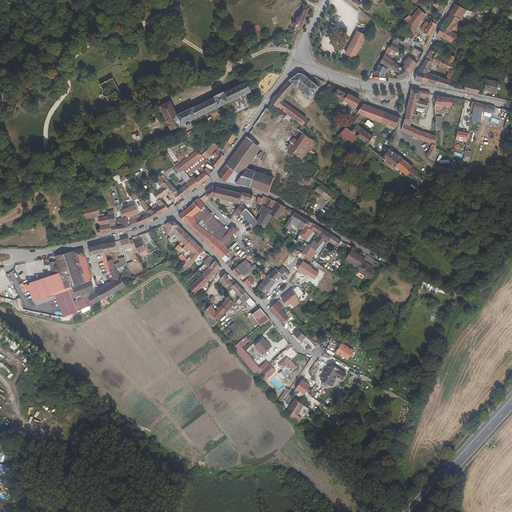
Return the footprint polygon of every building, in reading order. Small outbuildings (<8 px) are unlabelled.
[(345,0),(357,8),(361,3),(357,0),(345,0)] [(425,0),(426,0),(434,6),(436,8),(437,9),(443,2),(440,0),(425,0)] [(305,5),(304,4),(303,2),(302,3),(303,9),(302,12),(301,13),(298,17),(295,18),(296,20),(292,22),(296,29),(303,26),(309,8),(307,5),(305,5)] [(442,12),(447,5),(443,2),(437,9),(442,12)] [(462,17),(464,13),(466,10),(456,4),(450,13),(460,19),(462,17)] [(419,24),(426,15),(418,8),(411,16),(419,24)] [(460,19),(450,13),(442,26),(451,31),(460,19)] [(419,24),(411,16),(409,15),(404,19),(407,22),(403,28),(412,33),(414,34),(416,30),(416,29),(419,24)] [(455,33),(458,30),(465,18),(462,17),(460,19),(451,31),(442,26),(437,34),(451,42),(453,40),(456,33),(455,33)] [(420,29),(425,32),(430,36),(438,21),(434,18),(432,20),(431,20),(429,23),(425,21),(420,29)] [(239,27),(242,39),(248,38),(244,25),(239,27)] [(259,25),(250,28),(253,36),(262,33),(259,25)] [(288,36),(290,37),(288,42),(293,45),(299,34),(296,29),(285,34),(288,36)] [(355,58),(368,32),(362,29),(361,33),(357,31),(345,53),(355,58)] [(407,37),(404,41),(394,36),(392,43),(402,47),(408,50),(411,45),(411,40),(412,39),(407,37)] [(416,43),(416,41),(411,40),(411,45),(413,47),(423,52),(423,46),(416,43)] [(401,50),(402,47),(392,43),(390,48),(397,53),(399,50),(401,50)] [(396,55),(397,53),(390,48),(388,47),(385,53),(395,62),(395,61),(392,58),(394,55),(396,55)] [(453,62),(456,51),(451,48),(450,49),(447,59),(453,62)] [(449,70),(451,71),(455,63),(453,62),(447,59),(440,56),(440,54),(431,50),(426,59),(432,62),(449,70)] [(401,67),(395,62),(385,53),(379,64),(390,70),(391,68),(395,71),(399,79),(400,79),(404,77),(409,74),(404,66),(401,67)] [(409,74),(414,71),(417,63),(409,56),(404,62),(405,64),(404,66),(409,74)] [(463,77),(462,81),(466,82),(467,78),(474,64),(475,61),(469,57),(464,67),(455,63),(451,71),(449,76),(452,78),(454,73),(463,77)] [(421,66),(427,68),(429,69),(432,62),(426,59),(421,66)] [(388,72),(390,70),(379,64),(375,75),(389,77),(388,72)] [(419,70),(415,80),(422,82),(424,73),(427,68),(421,66),(419,70)] [(424,73),(422,82),(427,82),(430,73),(431,70),(429,69),(427,68),(424,73)] [(177,73),(161,82),(162,85),(175,78),(179,76),(177,73)] [(436,85),(438,76),(430,73),(427,82),(436,85)] [(311,97),(319,88),(303,74),(298,74),(289,81),(285,85),(271,103),(278,108),(302,126),(307,120),(282,101),(295,86),(297,87),(298,86),(311,97)] [(181,90),(185,89),(179,76),(175,78),(181,90)] [(450,88),(465,91),(478,94),(481,85),(478,85),(479,80),(476,79),(475,84),(466,82),(465,86),(457,84),(453,81),(453,78),(452,78),(451,81),(446,78),(438,76),(436,85),(450,88)] [(114,78),(100,85),(110,104),(123,97),(114,78)] [(496,92),(498,82),(487,79),(484,90),(496,92)] [(227,103),(250,92),(252,92),(247,82),(225,92),(224,91),(219,94),(214,96),(214,97),(219,107),(224,105),(227,103)] [(347,103),(357,108),(361,100),(348,93),(348,95),(342,91),(328,84),(324,91),(335,98),(338,100),(337,102),(345,108),(347,103)] [(430,92),(411,90),(410,98),(419,100),(420,98),(428,100),(429,98),(430,93),(430,92)] [(232,114),(256,103),(250,92),(227,103),(232,114)] [(431,111),(431,114),(435,114),(435,107),(438,96),(432,94),(431,98),(430,103),(431,104),(430,111),(431,111)] [(447,107),(448,97),(438,96),(435,107),(435,114),(440,115),(442,106),(447,107)] [(190,121),(196,118),(210,111),(219,107),(214,97),(193,108),(193,107),(177,115),(170,101),(159,106),(160,108),(163,113),(171,130),(185,124),(187,127),(192,124),(190,121)] [(419,100),(410,98),(407,109),(416,112),(417,110),(418,106),(427,108),(428,102),(419,100)] [(343,112),(346,109),(345,108),(337,102),(335,105),(343,112)] [(274,113),(278,108),(271,103),(267,108),(274,113)] [(373,107),(363,104),(356,114),(364,117),(368,118),(373,107)] [(474,104),(472,121),(482,123),(484,105),(474,104)] [(373,107),(368,118),(382,123),(386,112),(379,110),(373,107)] [(275,114),(274,113),(267,108),(250,132),(258,138),(262,132),(263,133),(265,130),(263,129),(275,114)] [(275,114),(299,131),(302,126),(278,108),(274,113),(275,114)] [(416,112),(407,109),(406,113),(415,116),(414,118),(417,120),(418,117),(419,117),(421,114),(416,112)] [(385,124),(395,128),(400,117),(389,113),(385,124)] [(415,116),(406,113),(405,119),(404,124),(410,126),(412,120),(414,121),(413,122),(417,123),(418,120),(417,120),(414,118),(415,116)] [(382,159),(389,149),(388,148),(358,125),(364,117),(356,114),(354,116),(351,121),(356,125),(351,132),(357,136),(366,144),(365,146),(374,153),(382,159)] [(338,138),(348,146),(353,141),(357,136),(351,132),(356,125),(351,121),(338,138)] [(420,131),(410,126),(404,124),(401,131),(419,140),(420,139),(421,139),(421,140),(432,144),(431,147),(426,156),(434,161),(441,151),(436,148),(436,136),(425,133),(420,131)] [(230,130),(225,139),(220,147),(226,151),(238,135),(230,130)] [(458,131),(456,140),(466,143),(468,133),(458,131)] [(258,138),(250,132),(246,137),(254,143),(258,138)] [(308,155),(311,150),(317,143),(303,133),(290,150),(304,160),(308,155)] [(357,136),(353,141),(362,149),(365,146),(366,144),(357,136)] [(233,171),(240,176),(246,170),(261,148),(254,143),(246,137),(226,165),(233,171)] [(180,144),(178,140),(163,148),(174,166),(180,162),(172,149),(180,144)] [(217,150),(223,156),(226,151),(220,147),(213,142),(206,151),(211,155),(212,154),(213,155),(217,150)] [(361,175),(372,156),(374,153),(365,146),(362,149),(366,151),(355,169),(358,172),(361,175)] [(425,177),(417,170),(389,149),(382,159),(385,161),(383,163),(384,164),(386,163),(394,170),(396,167),(419,184),(421,185),(423,185),(425,184),(426,182),(426,179),(425,177)] [(186,182),(185,183),(191,191),(196,187),(193,182),(190,178),(189,176),(184,170),(202,156),(202,155),(196,150),(175,167),(180,173),(184,179),(186,182)] [(216,168),(225,157),(223,156),(217,150),(213,155),(211,158),(214,160),(211,164),(216,168)] [(312,158),(316,153),(311,150),(308,155),(312,158)] [(202,156),(206,160),(211,155),(206,151),(202,154),(202,155),(202,156)] [(383,163),(385,161),(382,159),(374,153),(372,156),(382,164),(383,163)] [(201,166),(207,161),(206,160),(202,156),(184,170),(189,176),(199,168),(201,166)] [(235,184),(249,186),(280,196),(297,170),(298,168),(291,163),(282,162),(280,168),(280,169),(274,178),(246,170),(240,176),(235,184)] [(218,176),(225,182),(226,182),(233,171),(226,165),(218,176)] [(347,169),(355,175),(358,172),(355,169),(350,165),(347,169)] [(161,188),(167,195),(168,194),(175,189),(168,180),(171,179),(169,176),(173,173),(175,176),(180,173),(175,167),(174,166),(154,179),(161,188)] [(212,173),(207,167),(204,170),(205,171),(209,176),(212,173)] [(126,173),(124,170),(111,177),(114,180),(126,173)] [(205,171),(203,173),(196,179),(195,180),(199,185),(199,186),(209,176),(205,171)] [(226,182),(235,184),(240,176),(233,171),(226,182)] [(179,183),(182,187),(178,191),(182,198),(191,191),(185,183),(186,182),(184,179),(179,183)] [(321,184),(314,191),(320,196),(326,188),(321,184)] [(212,200),(214,197),(240,204),(243,193),(213,186),(206,193),(206,194),(212,200)] [(160,200),(167,195),(161,188),(154,193),(160,200)] [(320,196),(330,204),(334,198),(336,196),(326,188),(320,196)] [(178,191),(175,189),(168,194),(175,203),(182,198),(178,191)] [(234,212),(239,217),(245,209),(246,209),(242,206),(244,199),(252,201),(253,195),(243,192),(243,193),(240,204),(241,205),(234,212)] [(156,202),(160,206),(156,209),(159,215),(169,209),(168,208),(160,200),(154,193),(153,194),(149,196),(151,200),(154,204),(156,202)] [(261,215),(257,221),(265,227),(272,217),(268,213),(275,201),(263,196),(263,198),(258,197),(256,203),(262,206),(258,213),(261,215)] [(143,200),(140,202),(150,220),(159,215),(156,209),(154,205),(150,208),(149,207),(148,208),(143,200)] [(230,251),(226,247),(224,245),(219,241),(213,235),(212,235),(207,230),(202,227),(193,217),(204,206),(199,201),(198,200),(180,217),(191,231),(222,259),(226,255),(230,251)] [(277,221),(283,211),(286,207),(275,201),(268,213),(272,217),(277,221)] [(140,202),(133,205),(123,209),(120,210),(122,218),(128,217),(131,229),(141,224),(150,220),(140,202)] [(85,219),(91,218),(98,216),(98,215),(100,215),(98,206),(80,211),(85,219)] [(206,211),(208,210),(204,206),(193,217),(202,227),(212,216),(206,211)] [(114,210),(107,211),(108,215),(112,232),(118,231),(116,220),(114,210)] [(296,229),(297,228),(302,231),(305,226),(308,220),(294,212),(291,216),(285,227),(289,230),(291,226),(296,229)] [(101,229),(96,230),(97,235),(112,232),(108,215),(105,216),(104,214),(100,215),(98,215),(98,216),(101,229)] [(219,241),(228,231),(212,216),(202,227),(207,230),(212,235),(213,235),(219,241)] [(128,217),(122,218),(116,220),(118,231),(124,230),(131,229),(128,217)] [(315,224),(308,220),(305,226),(312,230),(315,224)] [(174,234),(178,238),(184,231),(174,221),(167,223),(165,224),(168,233),(171,232),(174,234)] [(224,245),(232,235),(238,230),(233,226),(228,231),(219,241),(224,245)] [(304,238),(307,240),(312,230),(305,226),(302,231),(299,235),(300,236),(297,240),(302,242),(304,238)] [(318,226),(315,231),(321,235),(324,230),(318,226)] [(148,232),(152,241),(153,242),(154,242),(161,238),(158,231),(160,230),(159,227),(148,232)] [(321,245),(325,239),(329,242),(333,235),(324,230),(321,235),(315,242),(320,245),(321,245)] [(179,240),(182,242),(188,235),(184,231),(178,238),(170,242),(172,245),(179,240)] [(184,244),(186,246),(193,239),(188,235),(182,242),(175,248),(179,252),(181,250),(182,248),(181,247),(184,244)] [(230,243),(235,238),(232,235),(224,245),(226,247),(230,243)] [(329,242),(337,247),(342,241),(333,235),(329,242)] [(296,241),(289,236),(285,243),(292,248),(296,241)] [(154,242),(158,248),(164,246),(165,245),(161,238),(154,242)] [(189,250),(193,253),(200,246),(193,239),(186,246),(189,250)] [(315,249),(316,250),(320,245),(315,242),(314,240),(310,246),(307,244),(301,253),(306,256),(312,247),(315,249)] [(117,250),(115,241),(102,245),(104,253),(117,250)] [(87,261),(83,249),(55,256),(56,261),(49,263),(52,272),(59,270),(60,273),(66,290),(73,289),(80,310),(102,299),(125,286),(125,285),(121,278),(118,272),(116,269),(111,272),(107,261),(104,253),(102,245),(89,248),(91,255),(101,253),(104,265),(107,277),(111,275),(112,277),(114,276),(116,281),(96,292),(94,287),(90,277),(93,276),(87,261)] [(158,249),(161,254),(166,251),(167,251),(164,246),(158,248),(158,249)] [(182,267),(186,270),(204,250),(200,246),(193,253),(187,260),(184,263),(185,264),(182,267)] [(315,249),(312,247),(306,256),(309,258),(315,249)] [(328,250),(324,248),(320,254),(324,256),(328,250)] [(247,254),(240,249),(237,254),(244,259),(247,254)] [(294,254),(303,260),(306,256),(301,253),(297,250),(294,254)] [(353,265),(351,267),(357,270),(363,261),(365,259),(351,250),(345,260),(353,265)] [(255,264),(254,263),(259,258),(255,257),(251,254),(245,259),(252,266),(255,264)] [(203,263),(204,263),(209,268),(211,265),(215,261),(210,256),(203,263)] [(114,264),(112,259),(107,261),(111,272),(116,269),(122,267),(132,262),(131,260),(130,261),(129,259),(126,260),(125,257),(118,259),(119,262),(114,264)] [(233,264),(234,263),(238,266),(242,262),(236,257),(231,261),(233,264)] [(231,271),(238,278),(240,279),(247,273),(250,276),(256,271),(258,269),(259,268),(255,264),(252,266),(245,259),(242,262),(238,266),(231,271)] [(217,272),(221,268),(221,267),(215,261),(211,265),(217,272)] [(311,267),(302,261),(297,271),(303,274),(303,273),(306,275),(315,280),(319,273),(310,268),(311,267)] [(357,271),(370,280),(376,271),(371,268),(368,266),(369,264),(363,261),(357,270),(357,271)] [(211,265),(209,268),(202,275),(208,281),(217,272),(211,265)] [(279,279),(283,275),(278,272),(275,268),(272,271),(279,279)] [(279,279),(272,271),(268,275),(276,282),(279,279)] [(27,284),(33,302),(55,294),(66,290),(60,273),(27,284)] [(233,290),(235,292),(241,297),(245,293),(229,276),(227,276),(226,275),(225,273),(222,277),(223,277),(220,279),(220,280),(229,293),(233,290)] [(247,273),(240,279),(243,282),(244,282),(250,276),(247,273)] [(198,292),(202,288),(208,281),(202,275),(189,288),(194,295),(198,292)] [(276,282),(268,275),(267,276),(264,280),(261,283),(269,290),(276,282)] [(112,277),(94,287),(96,292),(116,281),(114,276),(112,277)] [(254,281),(250,276),(244,282),(249,287),(254,281)] [(420,285),(430,289),(431,285),(422,281),(420,285)] [(269,290),(261,283),(258,287),(266,294),(269,290)] [(258,287),(253,292),(261,300),(266,294),(258,287)] [(297,287),(292,291),(298,298),(303,294),(297,287)] [(55,294),(63,317),(80,310),(73,289),(66,290),(55,294)] [(299,304),(296,299),(298,298),(292,291),(281,299),(287,306),(290,304),(293,308),(299,304)] [(245,293),(241,297),(236,302),(239,305),(242,302),(244,304),(250,298),(245,293)] [(207,308),(203,312),(213,325),(234,303),(228,297),(215,312),(210,305),(207,308)] [(285,306),(279,300),(276,302),(282,308),(285,306)] [(276,302),(274,304),(269,308),(275,314),(276,314),(277,316),(276,316),(282,323),(288,318),(281,309),(282,308),(276,302)] [(260,309),(253,315),(261,325),(269,319),(260,309)] [(293,334),(301,342),(306,337),(298,329),(293,334)] [(245,337),(235,345),(232,348),(246,364),(248,361),(247,360),(250,357),(241,347),(248,341),(245,337)] [(262,355),(272,347),(263,338),(254,346),(262,355)] [(235,345),(230,339),(227,341),(232,348),(235,345)] [(9,346),(16,350),(19,344),(12,340),(9,346)] [(348,360),(354,351),(341,344),(336,353),(348,360)] [(290,360),(288,361),(286,359),(279,365),(283,370),(278,374),(282,379),(296,366),(290,360)] [(260,372),(256,376),(262,383),(266,379),(266,380),(276,371),(269,364),(264,368),(260,372)] [(337,376),(341,379),(345,373),(330,364),(320,379),(330,385),(333,379),(335,380),(337,376)] [(303,395),(310,386),(302,380),(295,389),(303,395)] [(281,403),(288,393),(284,391),(278,401),(281,403)] [(287,409),(296,416),(303,405),(299,403),(294,399),(287,409)] [(150,461),(155,455),(146,445),(141,451),(150,461)] [(176,460),(174,466),(183,468),(185,462),(176,460)]
